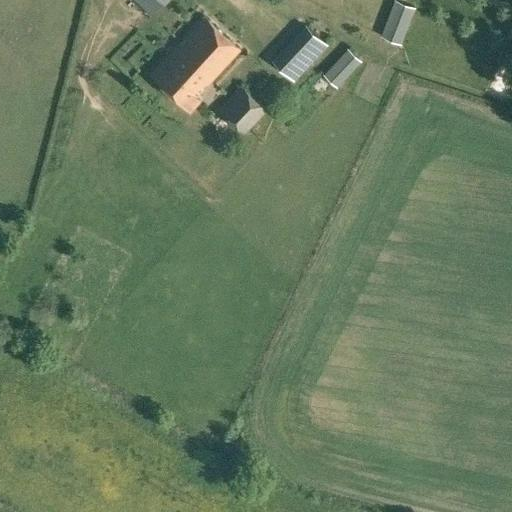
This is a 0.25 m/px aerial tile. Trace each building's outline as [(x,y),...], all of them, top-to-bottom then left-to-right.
[(136,0),(150,12),(161,0),(163,0),(164,0),(163,0),(136,0)] [(393,0),(381,34),(400,41),(415,4),(402,0),(393,0)] [(199,97),(195,94),(239,47),(204,14),(151,71),(190,107),(199,97)] [(294,79),(327,42),(304,21),(270,57),(294,79)] [(336,85),(361,59),(347,47),(323,72),(336,85)] [(320,93),(327,85),(323,81),(317,81),(313,85),(320,93)] [(267,108),(240,83),(219,106),(244,131),(267,108)] [(498,98),(511,105),(511,104),(511,92),(503,88),(498,98)]
